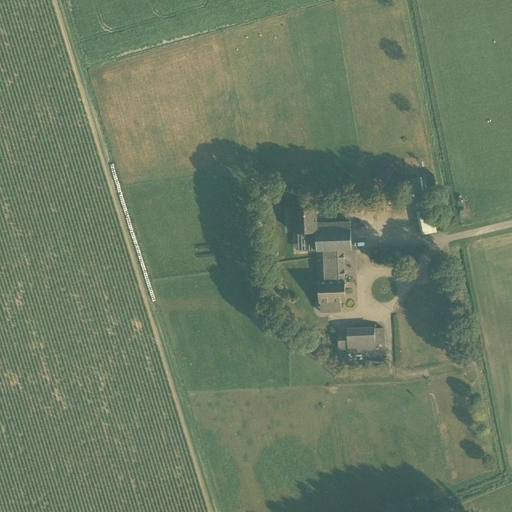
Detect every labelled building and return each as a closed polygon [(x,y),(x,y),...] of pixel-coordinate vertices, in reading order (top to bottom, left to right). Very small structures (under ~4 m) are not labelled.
[(259,194),(264,198),(270,192),(265,187),(259,194)] [(433,209),(432,209),(418,212),(417,212),(421,235),(437,232),(433,209)] [(317,223),(316,210),(293,211),(295,233),(305,232),(306,251),(317,250),(344,250),(352,250),(351,222),(317,223)] [(341,302),(346,301),(344,250),(317,250),(319,302),(321,302),(327,301),(327,312),(342,311),(341,302)] [(374,328),(374,327),(347,329),(347,335),(348,350),(348,354),(375,352),(375,345),(385,344),(385,340),(384,328),(374,328)]
